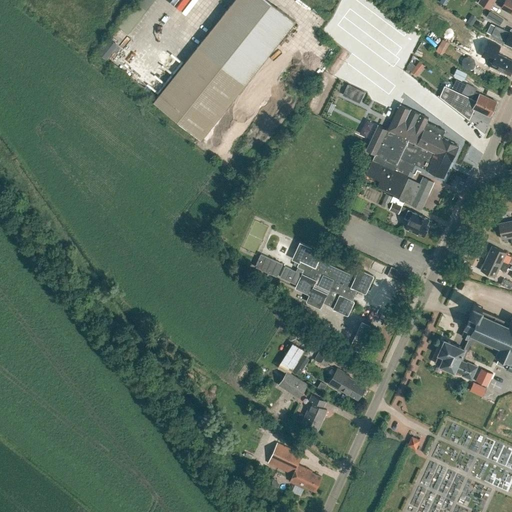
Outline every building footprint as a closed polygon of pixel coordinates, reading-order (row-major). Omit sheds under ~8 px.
[(139,0),(120,26),(131,33),(155,0),(139,0)] [(234,0),(154,101),(201,139),(295,21),(268,0),(234,0)] [(197,23),(213,3),(209,0),(187,0),(177,14),(199,31),(202,27),(197,23)] [(478,0),(478,2),(490,9),(495,0),(478,0)] [(511,0),(505,0),(501,8),(511,13),(511,0)] [(503,20),(489,11),(486,17),(500,25),(503,20)] [(472,26),(477,18),(471,15),(467,22),(472,26)] [(511,47),(511,29),(509,33),(496,26),(492,35),(505,42),(504,43),(511,47)] [(433,39),(437,33),(432,30),(428,36),(433,39)] [(483,43),(486,38),(480,35),(477,40),(483,43)] [(108,38),(97,52),(106,60),(118,46),(108,38)] [(442,55),(449,43),(442,39),(436,51),(442,55)] [(421,41),(414,54),(418,56),(425,43),(421,41)] [(511,71),(511,60),(486,49),(485,48),(482,55),(493,60),(490,65),(496,68),(496,70),(499,72),(501,71),(510,75),(511,71)] [(475,63),(473,58),(469,56),(464,57),(461,61),(463,66),(467,69),(472,68),(475,63)] [(413,63),(408,68),(417,75),(426,65),(421,61),(417,66),(413,63)] [(497,102),(480,94),(480,93),(475,91),(477,88),(466,83),(462,93),(472,97),(471,99),(493,109),(497,102)] [(348,97),(353,87),(347,84),(343,94),(348,97)] [(456,92),(450,105),(469,119),(474,109),(490,117),(493,109),(471,99),(456,92)] [(445,130),(427,121),(429,117),(400,104),(388,129),(378,125),(367,149),(376,154),(376,153),(367,174),(381,180),(378,187),(398,196),(411,170),(413,171),(415,167),(413,166),(415,163),(425,168),(443,177),(458,145),(441,137),(445,130)] [(399,199),(421,209),(433,182),(423,177),(420,183),(408,178),(399,199)] [(392,202),(389,210),(409,219),(405,227),(424,236),(429,224),(427,224),(429,219),(412,212),(412,211),(392,202)] [(510,237),(511,245),(511,244),(511,223),(511,221),(498,224),(501,238),(510,237)] [(332,308),(347,315),(354,300),(352,300),(357,290),(365,293),(373,275),(359,269),(355,276),(319,259),(323,252),(303,243),(296,258),(300,260),(297,266),(303,269),(295,288),(309,294),(306,301),(321,307),(323,302),(333,307),(332,308)] [(492,246),(486,258),(507,268),(509,264),(502,261),(506,253),(492,246)] [(261,254),(255,267),(277,277),(283,264),(261,254)] [(481,271),(494,277),(498,269),(505,272),(507,268),(486,258),(481,271)] [(387,276),(405,284),(409,275),(391,267),(387,276)] [(500,284),(511,289),(511,288),(511,282),(503,278),(500,284)] [(464,329),(461,336),(468,339),(474,342),(474,340),(495,349),(493,354),(495,355),(495,356),(499,358),(497,364),(508,369),(507,369),(511,371),(511,317),(509,325),(481,313),(483,307),(473,302),(468,313),(470,314),(463,329),(464,329)] [(349,348),(359,352),(371,326),(361,322),(349,348)] [(439,355),(435,362),(440,364),(439,365),(454,372),(455,371),(463,374),(462,375),(471,379),(477,366),(468,362),(467,363),(462,361),(470,344),(472,345),(474,342),(468,339),(463,349),(444,340),(438,354),(439,355)] [(280,365),(290,372),(306,350),(295,342),(280,365)] [(323,345),(315,359),(325,365),(333,351),(323,345)] [(294,371),(301,375),(309,358),(301,355),(294,371)] [(341,389),(358,399),(365,387),(348,377),(349,375),(337,368),(328,384),(340,391),(341,389)] [(475,381),(486,386),(492,373),(481,368),(475,381)] [(279,384),(299,397),(307,384),(287,371),(279,384)] [(501,390),(503,384),(493,381),(492,387),(501,390)] [(321,382),(318,387),(324,390),(327,385),(321,382)] [(472,382),(469,390),(482,396),(485,388),(472,382)] [(301,423),(317,430),(326,410),(322,408),(325,402),(311,396),(307,405),(309,407),(301,423)] [(415,449),(419,440),(412,437),(408,445),(415,449)] [(269,462),(293,473),(289,481),(304,488),(305,487),(315,491),(321,477),(311,472),(312,471),(298,464),(302,454),(277,443),(269,462)]
